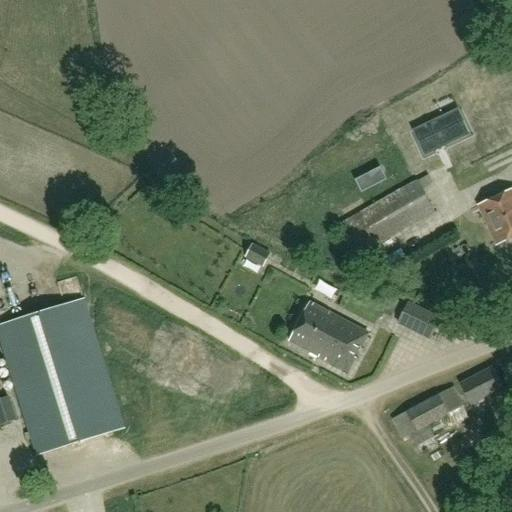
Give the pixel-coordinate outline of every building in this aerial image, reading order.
[(469,135),(457,111),(414,132),(425,155),(469,135)] [(338,228),(356,260),(435,214),(417,182),(338,228)] [(511,191),(479,206),(478,206),(497,247),(511,240),(511,191)] [(270,255),(262,252),(252,247),(247,259),(257,263),(264,266),(270,255)] [(0,327),(0,339),(37,456),(124,429),(84,301),(0,327)] [(310,304),(290,342),(347,373),(367,335),(310,304)] [(440,322),(408,306),(398,325),(430,342),(440,322)] [(492,368),(460,385),(471,405),(503,389),(492,368)] [(403,439),(461,407),(451,389),(393,420),(403,439)] [(0,400),(0,425),(14,421),(8,399),(0,400)] [(438,447),(427,427),(411,436),(418,447),(422,454),(438,447)]
